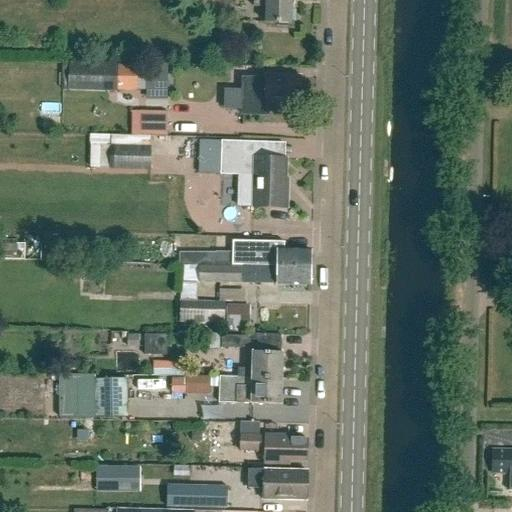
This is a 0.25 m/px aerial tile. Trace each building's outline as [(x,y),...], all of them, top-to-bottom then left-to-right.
[(291,23),(291,0),(254,0),(254,7),(267,8),(267,23),(291,23)] [(136,88),(137,70),(117,69),(117,64),(69,62),(68,91),(116,92),(117,88),(136,88)] [(164,98),(164,62),(146,62),(146,78),(141,78),(141,98),(164,98)] [(242,79),(242,96),(225,96),(225,115),(242,115),(265,115),(265,102),(269,102),(271,104),(277,104),(279,102),(299,102),(299,100),(301,98),(301,91),(300,89),(300,78),(265,77),(265,79),(246,79),(242,79)] [(140,110),(139,136),(166,137),(167,111),(140,110)] [(198,142),(197,174),(218,175),(219,143),(198,142)] [(241,176),(240,207),(254,208),(287,209),(288,179),(285,179),(286,161),(268,160),(268,144),(242,143),(222,143),(221,175),(241,176)] [(90,145),(89,168),(99,169),(100,145),(90,145)] [(100,145),(99,169),(108,169),(109,145),(100,145)] [(149,170),(150,146),(109,145),(108,169),(149,170)] [(249,267),(277,267),(277,268),(309,269),(310,254),(285,254),(285,243),(232,242),(232,267),(249,267)] [(0,252),(0,259),(24,260),(24,245),(17,245),(17,252),(0,252)] [(309,284),(309,269),(277,268),(277,267),(249,267),(232,267),(200,266),(200,282),(309,284)] [(223,325),(224,302),(180,301),(179,324),(223,325)] [(225,306),(224,326),(249,327),(250,307),(225,306)] [(104,347),(122,347),(122,330),(105,330),(104,347)] [(128,334),(127,347),(139,348),(140,334),(128,334)] [(143,356),(165,356),(165,335),(143,335),(143,356)] [(253,349),(254,338),(222,337),(222,349),(253,349)] [(220,378),(281,380),(282,355),(250,354),(250,369),(238,369),(238,378),(220,378)] [(90,386),(90,374),(60,375),(60,406),(80,405),(80,386),(90,386)] [(185,395),(210,396),(210,378),(186,377),(186,379),(185,395)] [(172,378),(172,394),(185,395),(186,379),(172,378)] [(281,405),(281,380),(220,378),(219,404),(281,405)] [(94,419),(127,418),(126,379),(94,380),(94,419)] [(264,436),(264,437),(260,437),(240,436),(239,451),(264,452),(263,466),(289,466),(289,462),(307,463),(308,441),(290,440),(290,436),(264,436)] [(511,452),(493,452),(492,473),(511,473),(511,452)] [(67,488),(67,466),(32,466),(33,488),(67,488)] [(94,468),(94,494),(116,494),(116,468),(94,468)] [(306,502),(307,472),(248,471),(247,489),(263,490),(262,501),(306,502)] [(226,505),(226,487),(190,487),(190,505),(226,505)]
